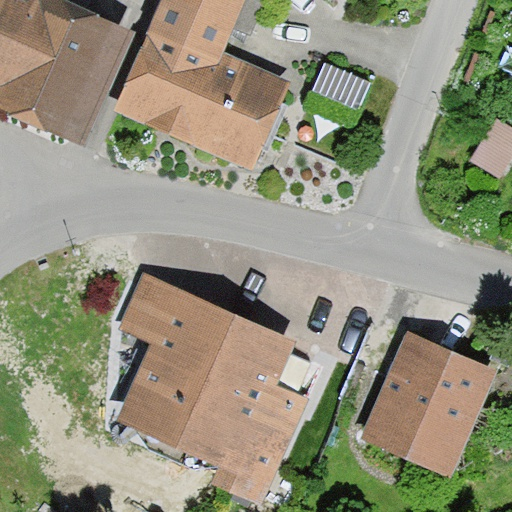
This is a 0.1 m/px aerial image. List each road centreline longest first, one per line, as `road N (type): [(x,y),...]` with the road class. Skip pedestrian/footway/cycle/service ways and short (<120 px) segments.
road 1 (residential): [(82,193),(156,201),(369,249)]
road 2 (residential): [(447,0),(414,76),(369,249)]
road 3 (residential): [(369,249),(511,288)]
